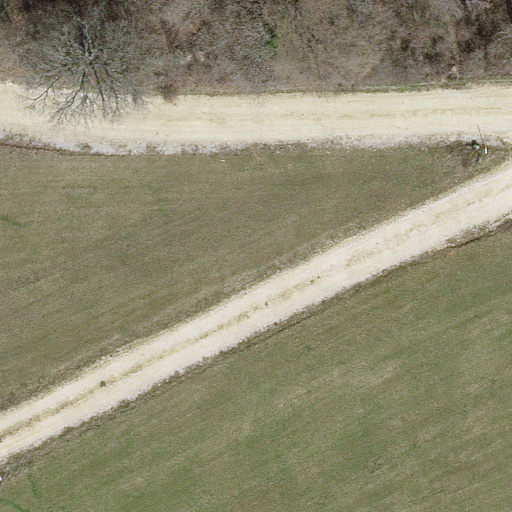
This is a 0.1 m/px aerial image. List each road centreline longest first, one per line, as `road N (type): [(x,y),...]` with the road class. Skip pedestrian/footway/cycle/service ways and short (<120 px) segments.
road 1 (track): [(511,178),(0,438)]
road 2 (track): [(0,117),(511,122)]
